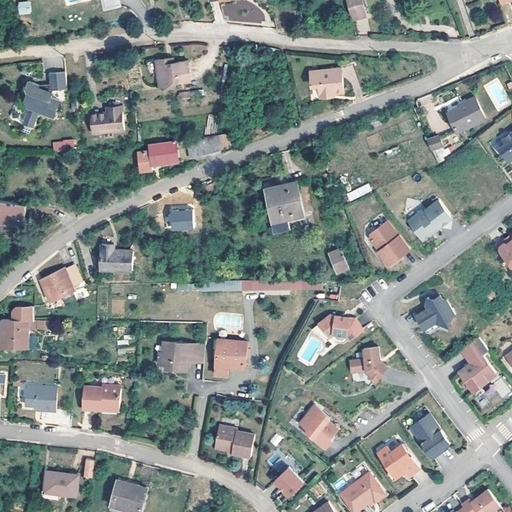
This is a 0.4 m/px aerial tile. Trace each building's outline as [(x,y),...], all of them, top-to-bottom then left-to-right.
[(99,0),(102,10),(122,6),(120,0),(99,0)] [(363,13),(359,0),(344,0),(349,17),(363,13)] [(30,1),(17,2),(18,15),(31,14),(30,1)] [(168,58),(156,60),(160,84),(176,82),(176,79),(190,78),(187,59),(175,60),(172,60),(173,64),(169,64),(168,58)] [(320,94),(330,91),(329,89),(333,88),(342,86),(338,63),(307,69),(310,82),(317,80),(320,94)] [(53,116),(59,101),(50,98),(53,90),(65,89),(63,71),(46,73),(47,85),(47,89),(40,90),(38,87),(27,83),(24,91),(26,94),(23,101),(27,106),(21,124),(31,128),(38,112),(53,116)] [(484,118),(473,98),(458,105),(460,108),(445,115),(456,135),(484,118)] [(125,126),(122,105),(111,106),(112,108),(91,111),(93,130),(125,126)] [(237,144),(235,130),(219,133),(221,147),(234,146),(237,144)] [(511,131),(503,138),(506,142),(499,147),(509,160),(511,157),(511,131)] [(221,147),(219,133),(187,137),(190,153),(221,147)] [(443,142),(438,133),(426,139),(431,149),(443,142)] [(178,157),(176,138),(151,141),(151,149),(139,150),(141,169),(154,167),(153,161),(178,157)] [(66,139),(52,140),(53,150),(66,149),(66,139)] [(434,152),(437,161),(451,157),(449,148),(434,152)] [(310,210),(303,181),(295,183),(302,212),(310,210)] [(302,212),(295,183),(286,185),(286,189),(278,191),(277,187),(266,189),(273,219),(275,229),(288,226),(285,216),(302,212)] [(349,201),(372,190),(368,183),(346,194),(349,201)] [(17,201),(0,198),(0,220),(24,225),(27,202),(17,201)] [(425,207),(408,219),(421,237),(425,237),(430,234),(430,230),(437,225),(438,227),(452,217),(439,199),(426,209),(425,207)] [(193,208),(173,209),(174,229),(194,228),(193,208)] [(387,220),(372,231),(371,235),(376,241),(378,241),(382,247),(381,248),(379,249),(390,264),(410,249),(399,234),(398,234),(387,220)] [(437,225),(430,230),(430,234),(438,227),(437,225)] [(504,238),(497,244),(511,264),(511,235),(511,238),(507,242),(504,238)] [(115,249),(114,244),(102,244),(102,269),(133,269),(133,249),(115,249)] [(349,264),(342,247),(329,253),(337,270),(349,264)] [(80,282),(73,266),(63,270),(63,268),(39,279),(48,301),(58,297),(56,293),(71,286),(80,282)] [(298,279),(287,279),(287,289),(299,289),(299,278),(298,279)] [(249,279),(240,279),(240,289),(250,289),(250,279),(249,279)] [(287,279),(250,279),(250,289),(287,289),(287,279)] [(73,290),(71,286),(56,293),(58,297),(73,290)] [(416,313),(425,327),(437,320),(450,323),(452,314),(456,313),(447,299),(443,298),(440,294),(434,298),(430,297),(427,296),(426,303),(428,306),(416,313)] [(36,320),(35,320),(34,320),(34,306),(17,306),(13,310),(13,320),(2,319),(1,329),(4,329),(3,336),(1,336),(1,347),(29,346),(30,329),(36,329),(36,320)] [(330,314),(319,322),(329,335),(334,331),(347,333),(350,338),(363,328),(355,317),(330,314)] [(47,320),(38,320),(38,328),(47,328),(47,320)] [(437,320),(425,327),(428,331),(437,325),(448,328),(450,323),(437,320)] [(319,322),(311,329),(326,338),(329,335),(319,322)] [(489,348),(479,335),(461,348),(471,361),(459,370),(478,395),(485,390),(481,385),(491,378),(493,381),(500,375),(483,353),(489,348)] [(246,340),(217,338),(214,375),(226,375),(227,367),(244,367),(246,340)] [(203,344),(162,340),(161,351),(158,351),(158,363),(174,364),(174,368),(185,368),(186,360),(202,361),(203,344)] [(351,372),(365,370),(372,374),(370,377),(378,381),(387,366),(379,361),(376,346),(362,348),(363,358),(349,361),(351,372)] [(482,407),(499,394),(502,398),(511,391),(501,378),(475,398),(482,407)] [(57,385),(27,384),(26,404),(38,405),(38,409),(56,410),(57,385)] [(121,385),(102,384),(102,386),(83,385),(82,408),(102,409),(102,405),(119,406),(121,385)] [(322,409),(315,403),(300,421),(309,429),(307,431),(326,447),(333,439),(331,437),(339,427),(329,418),(322,413),(323,411),(322,409)] [(330,416),(322,409),(323,411),(322,413),(329,418),(330,416)] [(429,412),(410,425),(431,454),(445,445),(441,439),(446,435),(429,412)] [(237,425),(218,423),(215,445),(227,447),(231,448),(231,450),(250,454),(252,442),(254,432),(236,429),(237,425)] [(282,436),(277,432),(272,439),(277,443),(282,436)] [(446,435),(441,439),(445,445),(450,441),(446,435)] [(409,475),(421,466),(403,441),(392,450),(388,444),(378,451),(390,469),(388,471),(394,478),(406,470),(409,475)] [(95,458),(85,456),(83,474),(93,475),(95,458)] [(289,465),(275,479),(290,494),(304,480),(289,465)] [(78,473),(47,470),(43,498),(58,500),(60,492),(76,494),(78,473)] [(370,470),(341,492),(355,511),(369,501),(374,498),(376,501),(386,493),(370,470)] [(127,480),(117,478),(111,503),(141,510),(147,485),(131,481),(131,483),(126,482),(127,480)] [(463,505),(468,511),(490,511),(501,504),(488,487),(471,500),(469,497),(462,503),(463,505)] [(337,511),(329,500),(312,511),(337,511)]
